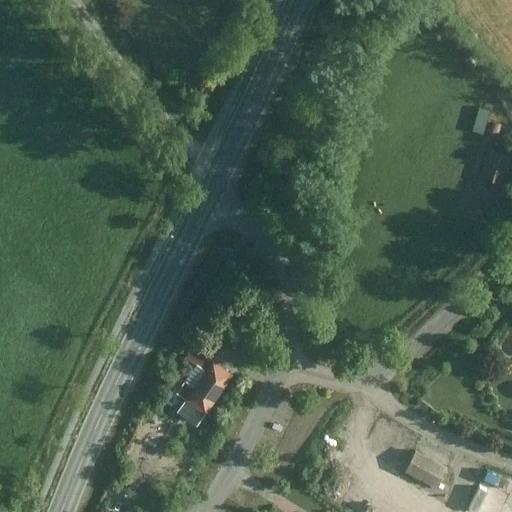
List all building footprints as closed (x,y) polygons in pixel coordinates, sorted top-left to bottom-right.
[(479,129),(490,131),(495,108),(484,106),(479,129)] [(485,175),(506,179),(511,150),(491,146),(485,175)] [(183,380),(172,398),(204,417),(230,374),(208,361),(193,386),(183,380)] [(353,416),(333,452),(349,461),(369,425),(353,416)] [(441,485),(452,464),(425,451),(415,472),(441,485)]
